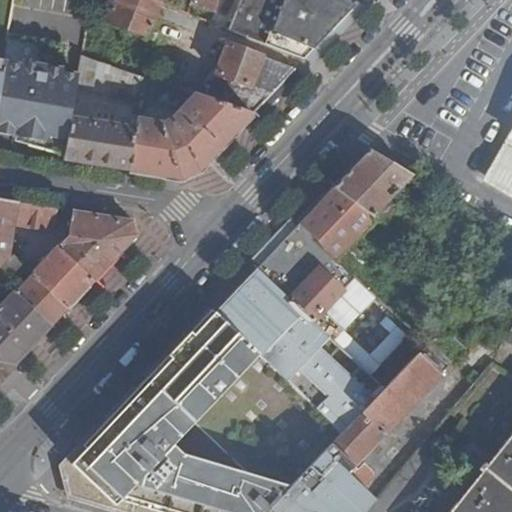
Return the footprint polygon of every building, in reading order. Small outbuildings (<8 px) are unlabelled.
[(162,3),(153,0),(116,0),(108,23),(149,39),(162,3)] [(219,0),(193,0),(192,3),(216,10),(219,0)] [(336,26),(359,2),(354,0),(241,0),(230,29),(305,59),(336,26)] [(67,45),(57,43),(10,35),(5,63),(23,66),(23,63),(53,67),(63,69),(67,45)] [(276,89),(296,69),(223,40),(209,97),(254,112),(276,89)] [(110,98),(141,104),(145,77),(81,55),(76,88),(110,94),(110,98)] [(0,96),(0,133),(67,145),(70,125),(71,118),(75,98),(76,88),(78,75),(63,72),(63,69),(53,67),(23,63),(23,66),(5,63),(0,96)] [(219,149),(254,112),(209,97),(199,94),(168,127),(138,120),(136,129),(128,170),(181,178),(198,173),(219,149)] [(64,159),(128,170),(136,129),(71,118),(70,125),(67,145),(64,159)] [(511,128),(480,183),(511,201),(511,128)] [(414,177),(370,151),(352,171),(334,190),(374,218),(414,177)] [(374,218),(334,190),(318,207),(300,226),(352,274),(360,265),(346,249),(374,218)] [(0,196),(0,266),(11,255),(17,224),(21,200),(0,196)] [(58,206),(21,200),(17,224),(49,229),(57,225),(58,206)] [(58,246),(94,283),(121,254),(138,237),(132,218),(74,209),(69,235),(58,246)] [(352,274),(300,226),(280,247),(259,269),(310,317),(352,274)] [(31,275),(69,309),(84,294),(94,283),(58,246),(31,275)] [(0,276),(9,284),(23,269),(11,255),(0,266),(0,276)] [(310,317),(259,269),(239,290),(218,312),(344,433),(387,388),(310,317)] [(16,291),(53,326),(61,317),(69,309),(31,275),(16,291)] [(0,307),(0,360),(17,364),(34,345),(53,326),(16,291),(0,307)] [(344,433),(218,312),(158,376),(154,379),(144,390),(72,466),(77,492),(144,511),(266,511),(272,506),(344,433)] [(387,388),(344,433),(272,506),(278,511),(367,511),(373,506),(364,498),(380,482),(365,470),(361,475),(355,469),(453,363),(437,346),(432,341),(428,345),(387,388)] [(0,381),(7,374),(17,364),(0,360),(0,381)] [(511,511),(511,436),(451,511),(511,511)]
